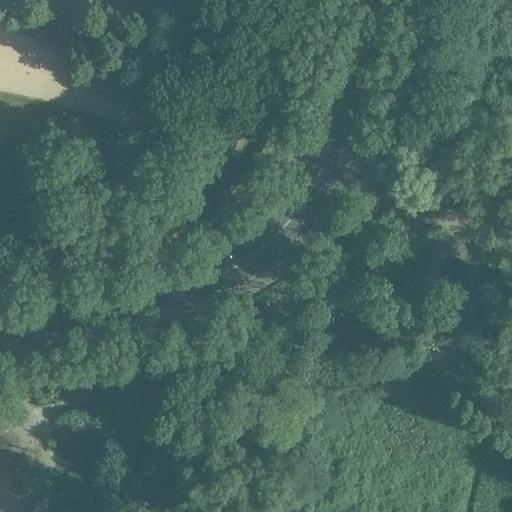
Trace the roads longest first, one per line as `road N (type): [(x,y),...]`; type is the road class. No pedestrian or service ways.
road 1 (secondary): [(0,353),(208,308),(255,289),(292,261),(321,228),(351,159),(391,0)]
road 2 (secondary): [(343,0),(308,149),(237,239),(176,269),(0,308)]
road 3 (residential): [(14,511),(26,425),(17,410),(0,409)]
